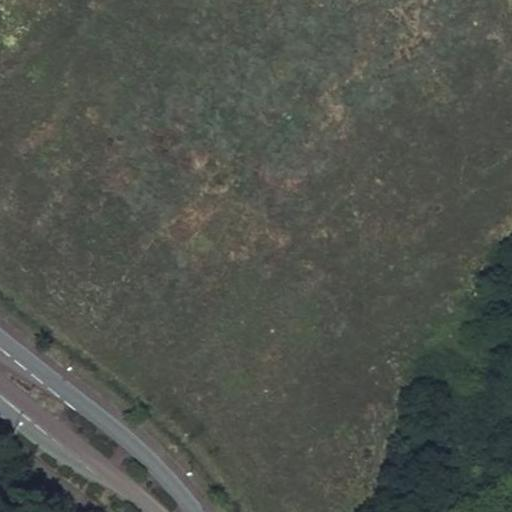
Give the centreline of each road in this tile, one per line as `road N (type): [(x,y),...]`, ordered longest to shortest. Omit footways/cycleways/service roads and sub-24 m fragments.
road 1 (unclassified): [(194,511),(160,468),(0,328)]
road 2 (unclassified): [(0,405),(154,511)]
